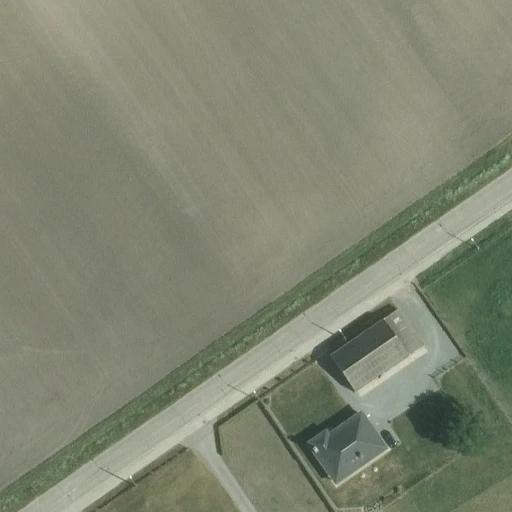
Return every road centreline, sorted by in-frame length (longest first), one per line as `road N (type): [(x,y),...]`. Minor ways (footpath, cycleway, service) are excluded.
road 1 (tertiary): [(39,511),(511,182)]
road 2 (unknown): [(251,511),(186,409)]
